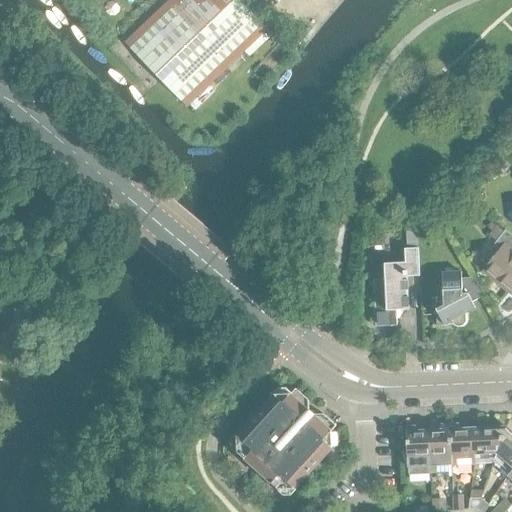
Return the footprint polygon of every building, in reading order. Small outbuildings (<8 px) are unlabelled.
[(270,38),(264,33),(268,30),(239,0),(171,0),(126,44),(187,107),(245,52),(250,58),(270,38)] [(511,235),(506,230),(494,244),(501,249),(483,272),(511,294),(511,235)] [(420,276),(419,248),(405,249),(405,263),(385,264),(385,279),(373,280),(376,327),(398,326),(397,311),(409,310),(407,277),(420,276)] [(475,278),(462,278),(462,272),(442,273),(443,300),(434,305),(439,315),(437,315),(437,326),(452,325),(454,324),(458,326),(462,326),(465,323),(466,319),(466,313),(476,308),(472,302),(484,296),(475,278)] [(309,410),(309,400),(296,389),(290,395),(275,396),(274,395),(237,436),(238,436),(239,452),(238,453),(278,490),(279,489),(295,488),(295,489),(333,448),(332,447),(331,432),(337,426),(324,414),(314,415),(309,420),(304,416),(309,410)] [(475,463),(475,460),(473,428),(459,429),(459,424),(451,425),(452,464),(475,463)] [(430,466),(452,464),(451,425),(442,425),(442,430),(429,430),(430,466)] [(430,466),(429,430),(416,431),(415,426),(406,427),(408,467),(409,467),(409,475),(431,474),(430,466)] [(475,460),(495,459),(507,427),(473,428),(475,460)] [(510,473),(511,470),(511,431),(507,427),(495,459),(510,473)] [(463,495),(454,496),(454,510),(463,509),(463,495)] [(433,511),(446,511),(446,498),(432,499),(433,511)] [(477,509),(481,499),(471,498),(469,509),(477,509)] [(480,511),(484,511),(489,505),(481,499),(477,509),(480,511)]
